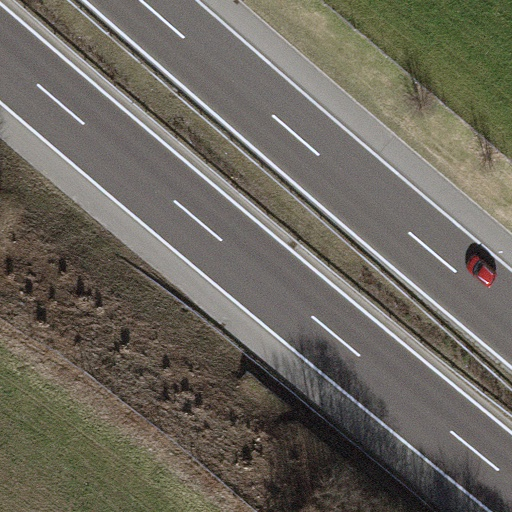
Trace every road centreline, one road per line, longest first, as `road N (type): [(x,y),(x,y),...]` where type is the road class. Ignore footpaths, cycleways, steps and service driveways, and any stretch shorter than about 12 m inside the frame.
road 1 (motorway): [(0,55),(511,482)]
road 2 (motorway): [(511,314),(145,0)]
